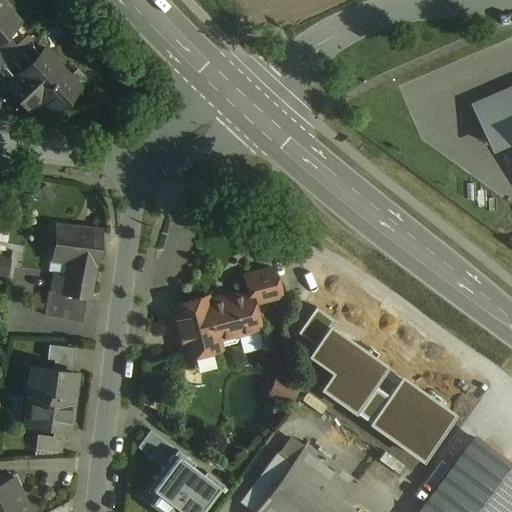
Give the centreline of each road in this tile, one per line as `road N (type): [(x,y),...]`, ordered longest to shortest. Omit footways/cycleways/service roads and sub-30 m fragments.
road 1 (unknown): [(118,325),(229,255),(284,254),(511,415)]
road 2 (primary): [(242,104),(349,201),(511,326)]
road 3 (residential): [(139,166),(94,511)]
road 4 (residential): [(242,104),(332,38),(380,14),(511,2)]
road 5 (primary): [(141,0),(242,104)]
road 6 (residential): [(139,166),(0,145)]
road 7 (residential): [(242,104),(139,166)]
